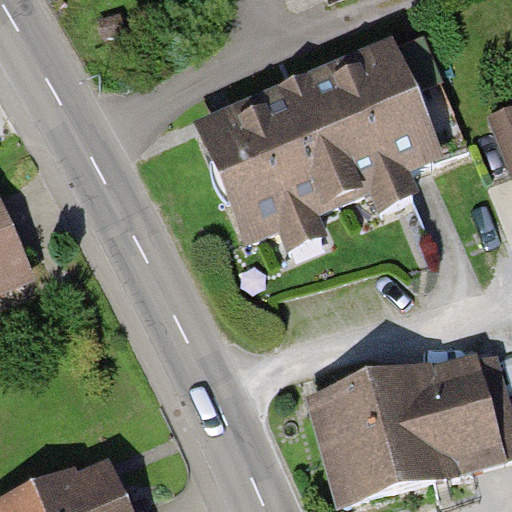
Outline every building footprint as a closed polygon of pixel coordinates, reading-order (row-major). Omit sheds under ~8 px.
[(296,0),(301,12),(331,0),(296,0)] [(420,60),(219,139),(266,257),(467,178),(420,60)] [(511,111),(494,118),(511,169),(511,111)] [(0,202),(0,305),(39,288),(0,202)] [(511,433),(497,371),(334,411),(358,511),(393,511),(511,483),(511,433)] [(152,511),(134,467),(28,511),(152,511)]
